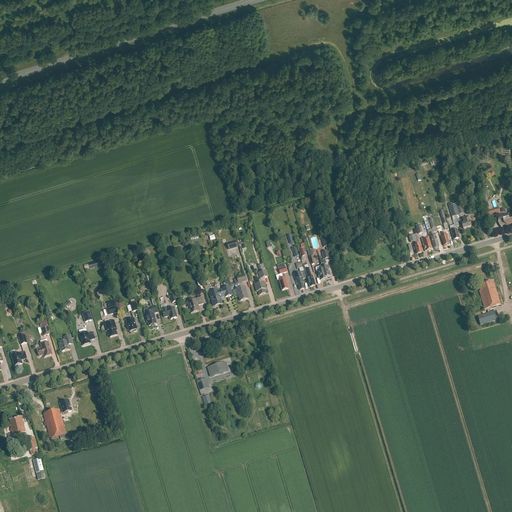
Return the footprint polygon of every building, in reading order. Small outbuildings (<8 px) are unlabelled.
[(487,202),(484,204),(486,212),(488,217),(497,214),(499,224),(498,224),(499,225),(500,226),(500,227),(501,229),(502,230),(506,226),(507,226),(508,226),(509,225),(510,225),(511,224),(511,223),(511,214),(511,213),(510,213),(509,212),(506,215),(505,215),(504,215),(503,215),(502,215),(501,215),(501,216),(500,216),(500,213),(498,208),(493,210),(490,202),(487,202)] [(457,204),(453,205),(453,206),(456,216),(459,215),(463,214),(461,206),(458,207),(457,204)] [(462,220),(464,224),(461,225),(463,230),(471,227),(469,222),(468,218),(465,219),(462,220)] [(456,231),(454,226),(449,227),(453,241),(459,239),(458,234),(458,232),(457,231),(457,230),(456,231)] [(443,235),(442,231),(439,232),(440,236),(444,246),(446,246),(447,246),(448,246),(448,245),(449,245),(448,240),(448,239),(448,238),(447,238),(446,234),(443,235)] [(435,239),(433,233),(429,235),(431,240),(432,245),(433,245),(434,249),(435,249),(436,249),(437,249),(438,248),(437,243),(437,242),(436,239),(435,239)] [(417,235),(409,237),(411,243),(414,242),(415,246),(414,247),(416,255),(423,253),(420,245),(419,245),(418,241),(417,235)] [(432,250),(428,238),(422,240),(424,245),(423,246),(424,247),(424,248),(426,252),(432,250)] [(236,240),(226,243),(229,251),(238,248),(236,240)] [(277,266),(279,270),(280,275),(287,273),(284,264),(277,266)] [(321,265),(326,280),(325,278),(331,277),(329,270),(330,270),(329,267),(326,268),(325,264),(321,265)] [(326,280),(321,265),(322,267),(316,268),(315,269),(317,275),(318,275),(320,282),(326,280)] [(305,270),(306,274),(308,279),(307,279),(310,288),(315,286),(313,277),(311,278),(308,269),(305,270)] [(267,271),(258,273),(260,280),(268,277),(267,271)] [(296,282),(298,286),(298,285),(300,291),(304,290),(303,284),(304,284),(302,280),(306,279),(304,272),(294,275),(296,282)] [(279,280),(282,291),(288,289),(285,278),(279,280)] [(500,306),(493,281),(479,286),(480,292),(479,292),(485,310),(500,306)] [(261,284),(260,283),(258,283),(258,285),(255,286),(257,292),(258,292),(259,296),(266,294),(265,290),(266,290),(264,283),(261,284)] [(232,296),(229,287),(223,288),(223,290),(218,292),(217,291),(210,293),(214,307),(222,305),(220,299),(225,297),(226,298),(232,296)] [(248,299),(245,287),(236,290),(238,298),(239,298),(240,302),(248,299)] [(204,304),(201,296),(197,298),(198,300),(197,300),(196,299),(187,302),(191,314),(200,312),(198,306),(204,304)] [(109,310),(106,310),(108,316),(117,313),(116,308),(114,301),(107,303),(109,310)] [(161,307),(162,312),(164,318),(169,317),(170,320),(177,318),(174,308),(167,310),(166,306),(165,305),(162,306),(161,307)] [(143,311),(144,314),(143,314),(144,317),(145,317),(147,323),(148,323),(149,327),(157,325),(154,314),(158,313),(156,307),(150,309),(149,308),(144,310),(143,311)] [(82,315),(85,323),(93,321),(90,312),(82,315)] [(480,326),(498,321),(496,312),(478,317),(480,326)] [(137,330),(134,319),(126,322),(129,333),(133,332),(134,333),(136,332),(137,331),(137,330)] [(116,329),(114,322),(105,324),(108,334),(109,334),(110,338),(117,336),(116,332),(115,330),(116,329)] [(41,326),(42,329),(41,329),(43,337),(51,335),(47,324),(41,326)] [(88,335),(87,333),(79,335),(83,346),(91,344),(90,341),(95,339),(93,333),(88,335)] [(21,345),(27,344),(25,336),(19,338),(21,345)] [(73,345),(72,343),(70,336),(64,338),(65,342),(59,344),(60,348),(61,353),(70,350),(69,346),(73,345)] [(52,356),(48,343),(41,345),(42,349),(37,350),(39,357),(44,356),(45,358),(52,356)] [(27,359),(25,353),(19,354),(11,356),(14,367),(22,365),(21,360),(23,360),(27,359)] [(226,363),(207,369),(210,377),(229,372),(226,363)] [(50,439),(60,437),(61,440),(65,438),(65,435),(66,435),(61,415),(65,414),(65,415),(67,414),(66,413),(72,412),(71,408),(69,402),(60,404),(62,412),(60,413),(59,410),(48,413),(43,415),(50,439)] [(26,433),(22,417),(9,421),(11,426),(10,427),(13,437),(26,433)] [(35,437),(26,439),(29,451),(30,451),(31,456),(38,454),(37,449),(38,449),(35,437)] [(42,458),(34,460),(38,476),(45,474),(42,458)]
